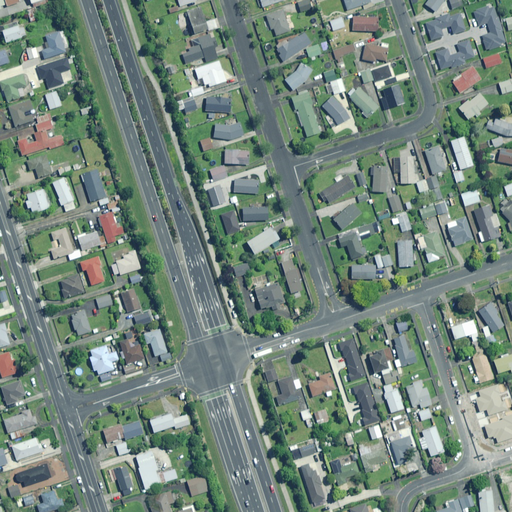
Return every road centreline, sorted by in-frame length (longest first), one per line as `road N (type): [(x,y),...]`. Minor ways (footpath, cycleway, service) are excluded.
road 1 (primary): [(206,364),(88,0)]
road 2 (primary): [(111,0),(228,356)]
road 3 (residential): [(285,169),(424,120),(428,93),(397,0)]
road 4 (tertiary): [(66,411),(0,206)]
road 5 (residential): [(285,169),(229,0)]
road 6 (residential): [(468,462),(467,435),(419,292)]
road 7 (primary): [(228,356),(276,511)]
road 8 (residential): [(335,322),(285,169)]
road 9 (primary): [(253,511),(206,364)]
road 10 (tertiary): [(66,411),(206,364)]
